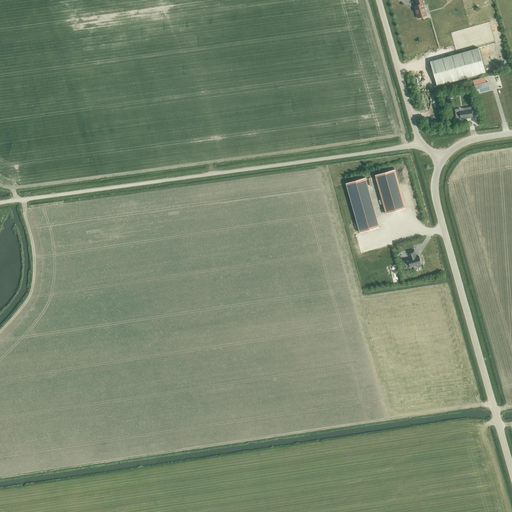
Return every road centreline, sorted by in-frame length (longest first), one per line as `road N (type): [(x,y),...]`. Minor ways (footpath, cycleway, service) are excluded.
road 1 (unclassified): [(0,202),(421,144)]
road 2 (tertiary): [(511,471),(435,199),(441,159)]
road 3 (tertiary): [(421,144),(378,0)]
